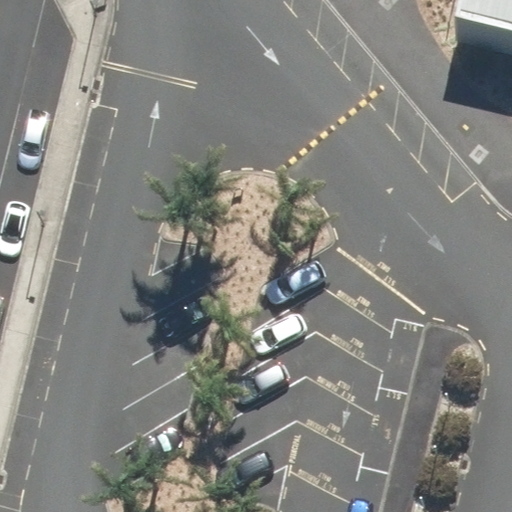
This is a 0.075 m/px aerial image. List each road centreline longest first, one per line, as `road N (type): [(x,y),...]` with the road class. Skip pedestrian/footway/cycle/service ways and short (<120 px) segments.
road 1 (unclassified): [(70,430),(183,0)]
road 2 (unclassified): [(218,0),(511,307)]
